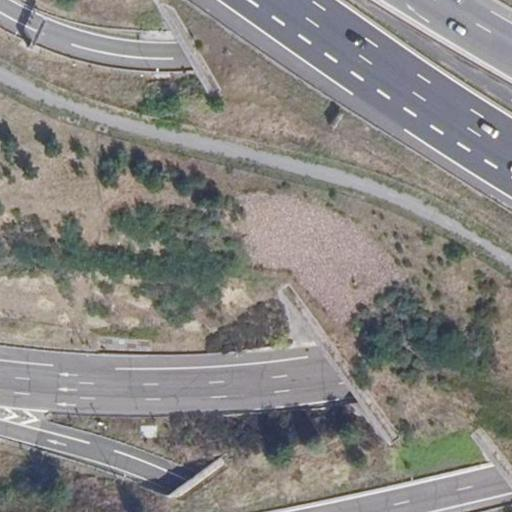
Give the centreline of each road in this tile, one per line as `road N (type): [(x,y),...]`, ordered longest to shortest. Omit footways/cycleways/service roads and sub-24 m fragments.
road 1 (motorway): [(511,343),(262,383),(144,391),(0,381)]
road 2 (motorway): [(0,4),(105,45),(180,50),(263,40),(402,0)]
road 3 (trunk): [(285,0),(511,154)]
road 4 (motorway): [(233,511),(119,459),(0,426)]
road 5 (motorway): [(364,511),(511,477)]
